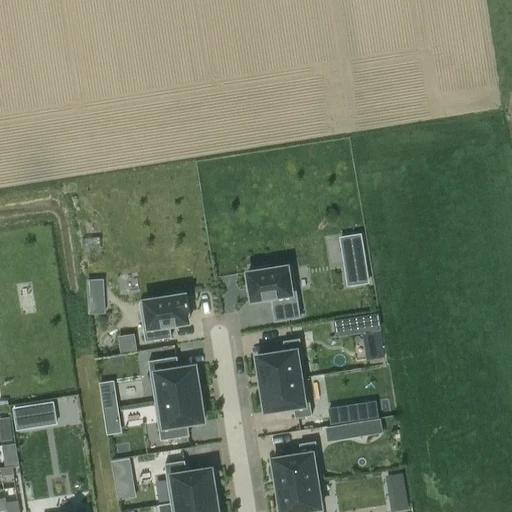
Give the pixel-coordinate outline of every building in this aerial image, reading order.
[(99,237),(82,239),(83,248),(100,246),(99,237)] [(369,283),(365,259),(343,263),(347,287),(369,283)] [(252,272),(248,272),(252,300),(271,297),(274,321),(300,317),(292,266),(268,269),(267,265),(251,268),(252,272)] [(166,296),(139,300),(145,339),(171,336),(169,324),(188,321),(187,311),(189,311),(187,293),(183,293),(182,289),(165,292),(166,296)] [(105,297),(88,298),(89,315),(105,314),(105,297)] [(378,314),(334,320),(336,334),(336,337),(363,332),(380,330),(380,327),(378,314)] [(136,335),(120,337),(122,354),(138,351),(136,335)] [(285,352),(257,356),(261,384),(306,377),(300,339),(284,341),(285,352)] [(153,358),(176,354),(175,345),(152,349),(153,358)] [(177,356),(149,360),(155,400),(200,393),(195,365),(179,368),(177,356)] [(306,377),(261,384),(265,412),(294,407),(295,418),(312,415),(306,377)] [(97,382),(108,434),(123,431),(112,379),(97,382)] [(200,393),(155,400),(161,439),(189,435),(187,423),(204,421),(200,393)] [(54,401),(12,405),(14,427),(56,423),(54,401)] [(357,407),(327,412),(330,427),(359,423),(357,407)] [(350,439),(347,425),(324,429),(326,443),(350,439)] [(1,431),(2,443),(13,441),(12,430),(1,431)] [(302,454),(273,458),(277,486),(317,480),(322,479),(316,441),(300,443),(302,454)] [(17,454),(8,455),(10,465),(19,464),(17,454)] [(134,477),(131,458),(113,461),(116,480),(134,477)] [(186,461),(166,464),(172,503),(217,497),(213,469),(188,473),(186,461)] [(19,464),(10,465),(11,475),(21,474),(19,464)] [(317,480),(277,486),(281,511),(292,511),(300,511),(322,511),(322,508),(317,480)] [(404,492),(391,495),(394,511),(407,509),(404,492)] [(24,497),(15,498),(17,508),(26,507),(24,497)] [(173,511),(219,511),(217,497),(172,503),(173,511)]
